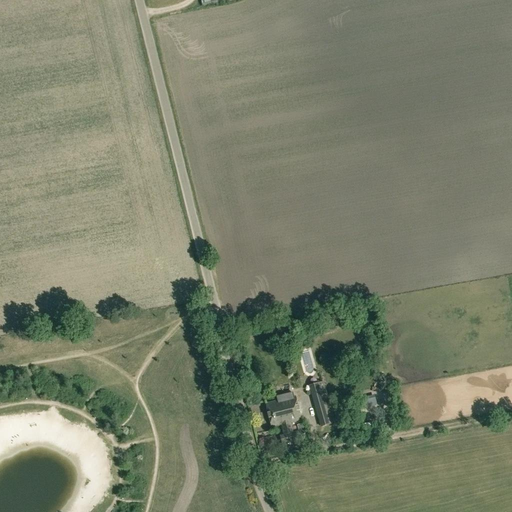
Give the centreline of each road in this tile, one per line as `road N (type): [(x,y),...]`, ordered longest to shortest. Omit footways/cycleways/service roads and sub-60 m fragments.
road 1 (unclassified): [(267,511),(140,0)]
road 2 (track): [(253,470),(511,419)]
